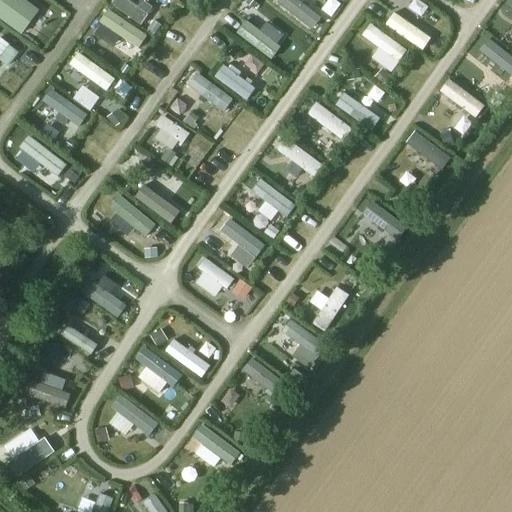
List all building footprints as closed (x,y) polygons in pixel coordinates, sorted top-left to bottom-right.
[(39,12),(22,0),(0,0),(0,21),(21,37),(39,12)] [(147,15),(123,0),(116,0),(111,8),(139,26),(147,15)] [(320,19),(293,0),(280,0),(277,5),(312,30),(320,19)] [(329,18),(340,5),(333,0),(328,0),(320,11),(329,18)] [(511,0),(502,0),(500,4),(511,11),(511,0)] [(146,39),(108,11),(99,23),(138,51),(146,39)] [(392,12),(383,25),(422,52),(431,38),(392,12)] [(282,46),(245,22),(236,35),(273,60),(282,46)] [(359,36),(376,49),(369,57),(388,72),(405,51),(369,23),(359,36)] [(511,60),(479,35),(469,48),(505,77),(511,67),(511,60)] [(15,52),(0,41),(0,63),(5,67),(15,52)] [(115,79),(78,53),(69,66),(106,92),(115,79)] [(258,73),(262,62),(248,56),(244,67),(258,73)] [(255,90),(223,67),(215,78),(247,101),(255,90)] [(222,92),(189,70),(180,83),(213,105),(222,92)] [(486,97),(497,78),(486,72),(475,90),(486,97)] [(474,120),(484,104),(445,81),(435,97),(474,120)] [(82,85),(71,100),(89,112),(99,98),(82,85)] [(88,116),(52,90),(43,102),(80,128),(88,116)] [(374,135),(384,123),(347,94),(337,107),(374,135)] [(315,101),(304,115),(341,143),(351,130),(315,101)] [(189,137),(161,116),(152,127),(180,148),(189,137)] [(403,147),(441,171),(453,153),(414,129),(403,147)] [(312,178),(321,166),(284,137),(274,150),(312,178)] [(66,166),(29,138),(20,149),(57,177),(66,166)] [(160,168),(153,179),(167,188),(174,176),(160,168)] [(275,229),(293,206),(260,179),(241,202),(275,229)] [(176,212),(144,187),(136,198),(168,223),(176,212)] [(156,226),(119,198),(109,211),(146,239),(156,226)] [(371,202),(362,215),(396,240),(405,227),(371,202)] [(243,245),(251,234),(218,211),(210,223),(243,245)] [(214,300),(232,279),(207,259),(190,281),(214,300)] [(127,305),(101,287),(89,279),(80,292),(117,319),(127,305)] [(243,300),(251,288),(238,279),(230,291),(243,300)] [(328,298),(316,290),(307,303),(319,311),(310,324),(324,333),(349,296),(335,287),(328,298)] [(268,338),(308,368),(325,345),(285,315),(268,338)] [(70,319),(58,339),(86,356),(98,337),(70,319)] [(199,380),(210,367),(174,338),(163,351),(199,380)] [(144,345),(132,359),(143,369),(136,377),(160,399),(180,378),(144,345)] [(266,391),(277,377),(251,357),(240,371),(266,391)] [(147,436),(157,423),(123,400),(113,413),(147,436)] [(199,424),(183,448),(221,474),(238,450),(199,424)] [(53,453),(45,437),(38,441),(32,430),(2,445),(17,472),(53,453)] [(135,504),(140,511),(166,511),(151,491),(135,504)] [(97,494),(96,501),(80,497),(75,511),(106,511),(111,497),(97,494)]
